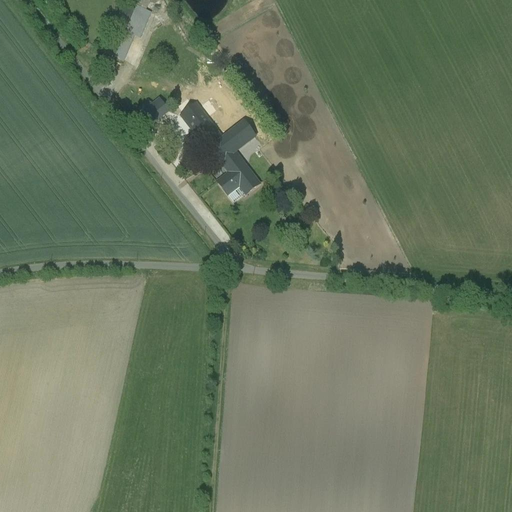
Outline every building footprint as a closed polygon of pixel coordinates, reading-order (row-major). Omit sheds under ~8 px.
[(144,10),(128,4),(105,61),(113,64),(116,57),(123,60),(144,10)] [(153,109),(149,103),(139,111),(151,126),(168,113),(161,103),(153,109)] [(202,114),(196,106),(181,118),(198,140),(202,137),(211,149),(222,141),(221,140),(222,139),(211,125),(202,114)] [(244,124),(224,140),(235,154),(255,139),(244,124)] [(235,154),(224,140),(222,141),(211,149),(211,150),(220,162),(221,163),(223,166),(225,169),(230,175),(217,184),(227,197),(239,188),(246,197),(260,186),(244,165),(243,165),(235,154)]
